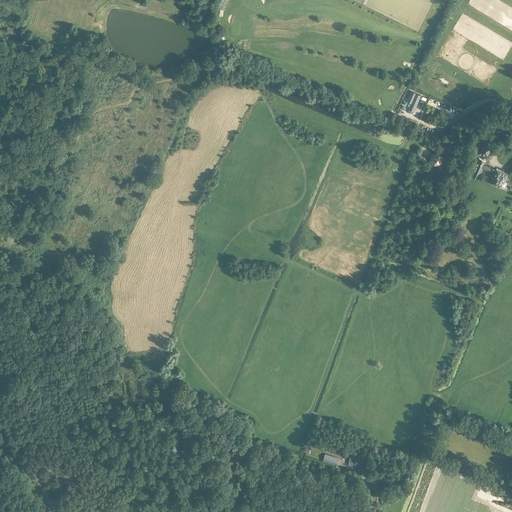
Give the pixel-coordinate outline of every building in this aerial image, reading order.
[(420,97),(414,94),(414,95),(411,93),(406,104),(410,106),(408,109),(409,109),(408,112),(410,113),(409,114),(410,114),(412,115),(413,114),(412,114),(414,111),(420,97)] [(480,153),(488,156),(494,141),(486,138),(480,153)] [(430,161),(433,167),(440,166),(443,161),(440,155),(433,155),(430,161)] [(501,187),(504,188),(507,182),(504,181),(508,173),(496,168),(495,170),(484,165),(486,161),(482,160),(479,158),(472,176),(479,178),(483,169),(493,174),(492,177),(493,178),(491,183),(500,187),(501,187)] [(426,178),(431,180),(436,170),(430,167),(426,178)] [(305,452),(310,453),(312,444),(319,446),(320,444),(312,442),(313,441),(308,440),(305,452)] [(322,462),(334,465),(336,457),(324,454),(322,462)] [(354,466),(354,463),(362,464),(363,459),(350,457),(349,465),(354,466)]
